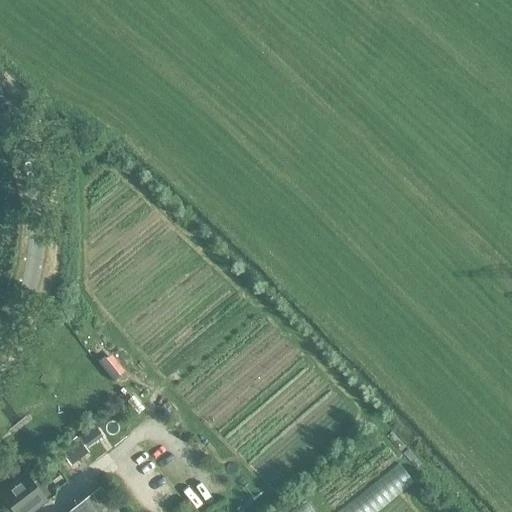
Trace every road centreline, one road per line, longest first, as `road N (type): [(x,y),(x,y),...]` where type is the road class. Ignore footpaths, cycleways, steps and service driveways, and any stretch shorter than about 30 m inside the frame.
road 1 (unclassified): [(0,339),(27,299),(40,242),(35,177),(0,101)]
road 2 (track): [(163,382),(82,290),(84,181)]
road 3 (track): [(163,382),(276,505),(310,496),(325,511)]
